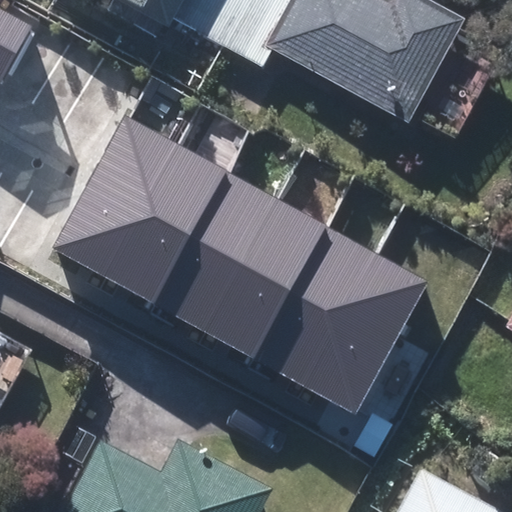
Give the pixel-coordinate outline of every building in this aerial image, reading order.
[(115,0),(136,11),(139,6),(168,22),(180,0),(115,0)] [(389,0),(295,0),(271,43),(408,122),(464,25),(420,0),(394,0),(393,2),(389,0)] [(0,80),(31,25),(0,7),(0,80)] [(177,146),(125,117),(51,249),(104,278),(177,146)] [(228,174),(177,146),(104,278),(155,305),(228,174)] [(279,202),(228,174),(155,305),(206,333),(279,202)] [(327,228),(279,202),(206,333),(253,359),(327,228)] [(378,257),(327,228),(253,359),(305,388),(378,257)] [(378,257),(305,388),(355,415),(429,285),(378,257)] [(96,446),(60,511),(257,511),(266,497),(175,447),(157,480),(96,446)] [(482,511),(415,476),(395,511),(482,511)]
